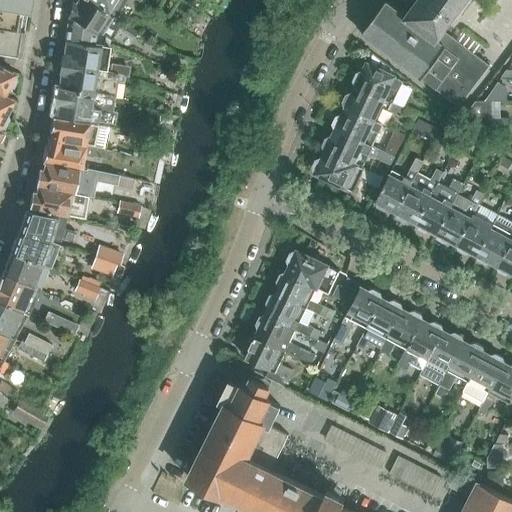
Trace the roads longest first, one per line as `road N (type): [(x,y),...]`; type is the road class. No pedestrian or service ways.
road 1 (residential): [(115,511),(230,277),(260,192)]
road 2 (residential): [(511,316),(260,192)]
road 3 (residential): [(0,216),(47,0)]
road 4 (residential): [(260,192),(303,81),(356,0)]
